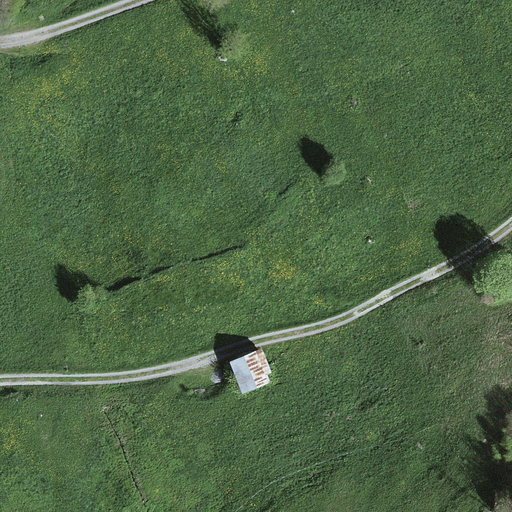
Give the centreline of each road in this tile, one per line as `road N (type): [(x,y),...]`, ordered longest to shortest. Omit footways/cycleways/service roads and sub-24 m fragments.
road 1 (track): [(0,388),(153,373),(364,307),(483,248),(511,225)]
road 2 (track): [(165,0),(28,48),(0,47)]
